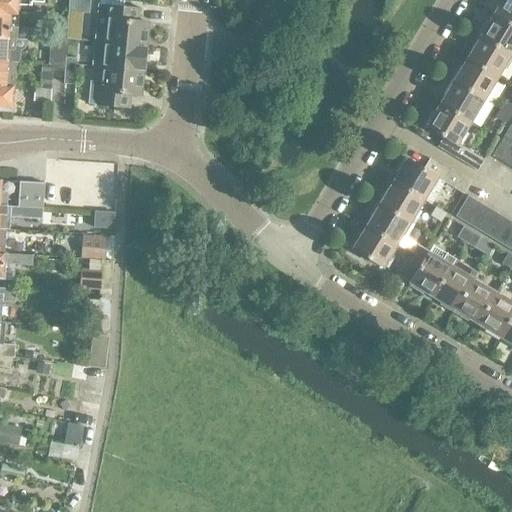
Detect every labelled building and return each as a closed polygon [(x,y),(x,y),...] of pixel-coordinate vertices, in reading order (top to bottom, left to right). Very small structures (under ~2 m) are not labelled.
[(0,0),(0,13),(18,15),(19,4),(31,5),(32,1),(44,2),(43,0),(0,0)] [(511,0),(502,0),(493,15),(511,26),(511,0)] [(135,13),(123,12),(124,6),(98,4),(94,41),(146,46),(149,22),(134,21),(135,13)] [(0,37),(27,39),(33,40),(34,28),(18,27),(18,15),(0,13),(0,37)] [(480,36),(480,37),(511,56),(511,53),(511,26),(493,15),(489,22),(485,20),(477,34),(480,36)] [(51,26),(50,41),(67,41),(68,27),(51,26)] [(27,39),(0,37),(0,61),(7,62),(16,62),(16,63),(17,63),(20,60),(20,50),(22,49),(25,48),(26,46),(26,44),(27,39)] [(467,59),(498,78),(511,56),(480,37),(467,59)] [(50,41),(48,63),(48,65),(53,65),(52,70),(64,71),(66,57),(67,41),(50,41)] [(146,46),(94,41),(91,66),(102,67),(143,72),(146,46)] [(75,84),(76,65),(76,58),(66,57),(64,71),(63,83),(75,84)] [(457,66),(449,80),(484,101),(498,78),(467,59),(461,68),(457,66)] [(0,86),(14,87),(16,63),(16,62),(7,62),(0,61),(0,86)] [(51,89),(52,72),(52,70),(53,65),(48,65),(48,63),(42,63),(41,88),(51,89)] [(130,108),(131,95),(141,96),(143,72),(102,67),(101,82),(90,81),(88,103),(130,108)] [(441,96),(437,102),(471,123),(484,101),(449,80),(441,94),(444,97),(441,96)] [(11,106),(12,87),(0,86),(0,111),(13,113),(13,107),(11,106)] [(33,101),(50,102),(51,89),(41,88),(34,87),(33,101)] [(506,124),(511,112),(511,103),(505,100),(494,117),(506,124)] [(443,136),(437,146),(437,147),(477,171),(484,159),(458,143),(471,123),(437,102),(433,108),(436,110),(427,126),(443,136)] [(511,143),(511,138),(504,134),(491,156),(502,162),(511,143)] [(511,166),(511,143),(502,162),(511,168),(511,166)] [(393,181),(425,200),(438,178),(463,194),(470,182),(439,163),(433,174),(407,158),(393,181)] [(19,181),(18,207),(35,208),(35,207),(43,208),(44,182),(19,181)] [(380,203),(411,222),(425,200),(393,181),(380,203)] [(466,223),(479,201),(468,195),(455,216),(466,223)] [(475,228),(487,206),(479,201),(466,223),(475,228)] [(411,222),(380,203),(366,226),(398,245),(411,222)] [(0,229),(6,230),(9,230),(10,216),(6,216),(6,206),(0,205),(0,229)] [(430,216),(441,222),(447,213),(436,206),(430,216)] [(487,206),(475,228),(484,233),(497,212),(487,206)] [(95,227),(114,228),(115,212),(96,211),(95,227)] [(497,212),(484,233),(494,239),(506,218),(497,212)] [(511,221),(506,218),(494,239),(503,245),(511,229),(511,221)] [(398,245),(366,226),(352,249),(384,267),(398,245)] [(464,241),(471,230),(463,226),(456,237),(464,241)] [(511,229),(503,245),(511,250),(511,229)] [(471,230),(464,241),(474,247),(481,236),(471,230)] [(105,259),(107,237),(83,236),(81,258),(105,259)] [(432,296),(455,257),(433,244),(430,251),(429,250),(423,261),(410,282),(409,283),(432,296)] [(412,254),(423,261),(429,250),(418,244),(412,254)] [(30,263),(31,256),(31,254),(5,253),(0,252),(0,279),(4,280),(4,275),(3,275),(4,262),(30,263)] [(510,268),(511,264),(511,254),(508,252),(501,263),(510,268)] [(423,261),(412,254),(399,275),(410,282),(423,261)] [(455,257),(432,296),(455,310),(474,278),(478,271),(455,257)] [(79,288),(101,289),(102,270),(80,269),(79,288)] [(474,278),(455,310),(477,324),(496,292),(474,278)] [(0,286),(0,322),(2,301),(14,302),(15,289),(0,286)] [(511,301),(496,292),(477,324),(499,337),(511,314),(511,301)] [(112,297),(105,298),(88,297),(87,312),(87,319),(98,320),(99,313),(100,313),(100,316),(111,317),(112,297)] [(511,314),(499,337),(511,344),(511,314)] [(88,366),(104,368),(109,337),(92,335),(88,366)] [(0,356),(12,357),(14,358),(15,344),(0,342),(0,356)] [(0,365),(10,368),(12,357),(0,356),(0,365)] [(0,430),(21,435),(23,427),(0,422),(0,430)] [(0,442),(19,446),(21,435),(0,430),(0,442)] [(0,469),(0,474),(23,480),(25,469),(1,464),(0,469)]
